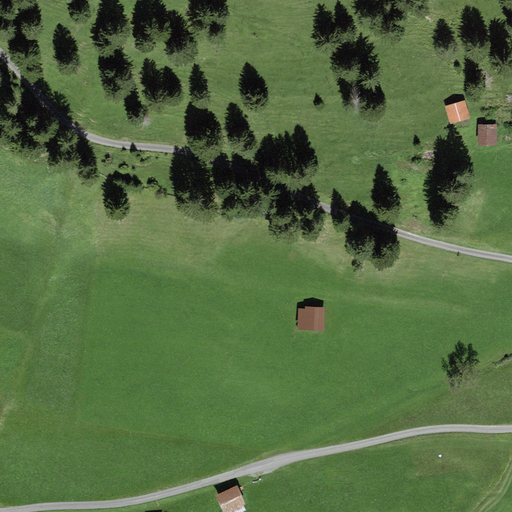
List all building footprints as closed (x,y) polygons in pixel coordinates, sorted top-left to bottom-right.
[(462,102),(443,107),(448,124),(467,119),(462,102)] [(498,125),(478,126),(479,150),(499,149),(498,125)] [(433,149),(416,148),(415,168),(432,168),(433,149)] [(320,309),(304,308),(303,329),(320,330),(320,309)] [(233,488),(214,497),(220,511),(227,511),(241,506),(233,488)]
